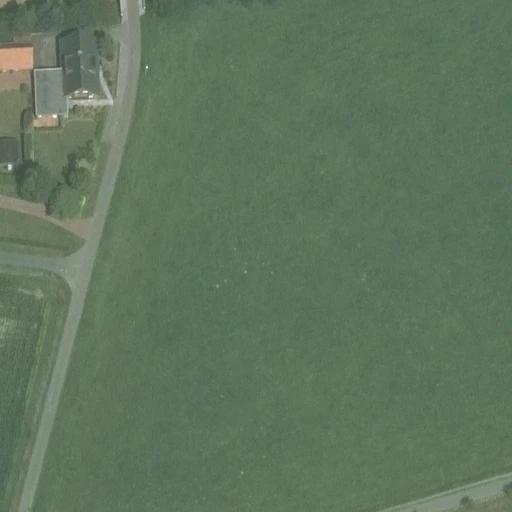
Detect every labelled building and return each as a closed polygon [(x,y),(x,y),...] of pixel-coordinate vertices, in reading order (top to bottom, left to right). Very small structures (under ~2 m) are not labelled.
[(39,78),(39,79),(70,78),(68,48),(68,36),(37,38),(38,52),(39,78)] [(106,104),(103,46),(68,48),(70,78),(71,106),(80,106),(80,109),(94,109),(94,105),(106,104)] [(0,78),(39,78),(38,52),(0,52),(0,78)] [(71,106),(70,78),(39,79),(41,123),(72,122),(71,106)] [(24,172),(23,149),(3,149),(3,172),(24,172)]
